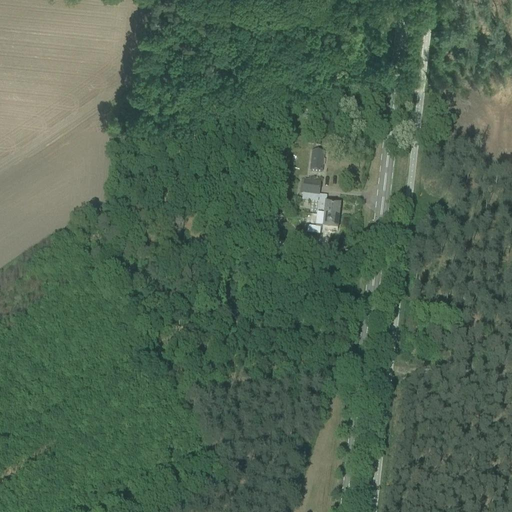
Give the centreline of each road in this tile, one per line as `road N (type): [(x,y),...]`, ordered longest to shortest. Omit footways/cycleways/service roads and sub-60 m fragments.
road 1 (secondary): [(345,511),(406,0)]
road 2 (track): [(387,374),(511,375)]
